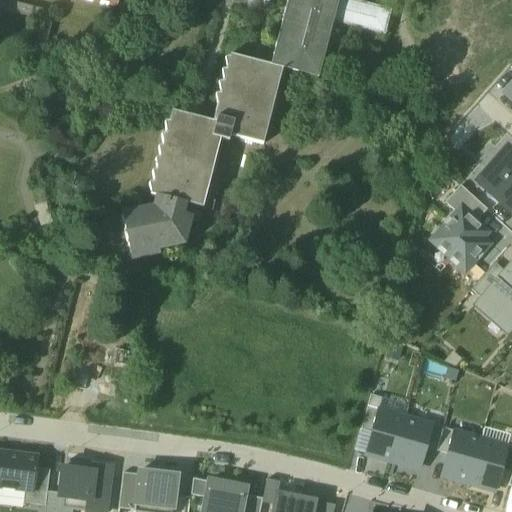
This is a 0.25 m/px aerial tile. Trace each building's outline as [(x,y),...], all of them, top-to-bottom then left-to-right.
[(44,11),(0,0),(0,10),(37,20),(40,27),(35,49),(28,77),(34,88),(74,98),(170,123),(172,113),(77,88),(77,89),(41,79),(38,76),(44,52),(45,52),(52,25),(44,11)] [(80,0),(113,9),(113,10),(115,10),(117,0),(80,0)] [(288,0),(271,67),(282,70),(319,79),(333,23),(339,0),(288,0)] [(391,12),(346,0),(339,0),(333,23),(385,37),(391,12)] [(213,123),(172,113),(170,123),(165,124),(167,133),(166,135),(162,136),(164,145),(163,147),(159,148),(161,158),(160,159),(156,160),(158,170),(157,172),(153,172),(155,182),(154,184),(150,185),(152,194),(151,196),(156,197),(187,205),(213,212),(231,142),(230,141),(231,136),(264,145),(282,70),(271,67),(230,57),(213,123)] [(511,101),(511,84),(503,94),(511,101)] [(511,154),(506,149),(475,183),(511,216),(511,154)] [(445,204),(454,213),(460,206),(478,222),(487,211),(460,188),(445,204)] [(154,207),(122,214),(132,262),(160,256),(159,251),(186,246),(193,218),(184,216),(187,205),(156,197),(154,207)] [(454,213),(428,241),(466,276),(493,246),(486,240),(491,234),(478,222),(460,206),(454,213)] [(511,259),(469,304),(507,340),(511,333),(511,259)] [(360,431),(372,434),(379,411),(382,399),(370,396),(360,431)] [(391,466),(405,418),(379,411),(372,434),(365,459),(391,466)] [(405,418),(391,466),(419,474),(426,449),(432,427),(433,426),(405,418)] [(426,449),(447,455),(453,432),(432,427),(426,449)] [(467,488),(481,439),(453,431),(453,432),(447,455),(440,480),(467,488)] [(481,439),(467,488),(494,495),(500,471),(507,448),(507,446),(481,439)] [(511,472),(511,449),(507,448),(500,471),(511,475),(511,472)] [(36,459),(0,454),(0,488),(25,492),(32,493),(35,470),(36,459)] [(59,495),(59,499),(62,499),(61,510),(72,511),(75,511),(105,511),(111,468),(67,463),(66,470),(62,470),(59,495)] [(50,471),(35,470),(32,493),(25,492),(24,504),(45,507),(47,493),(50,471)] [(172,511),(177,477),(139,472),(138,476),(134,511),(133,511),(172,511)] [(134,511),(138,476),(122,474),(118,510),(134,511)] [(248,487),(207,479),(199,511),(242,511),(246,497),(248,487)] [(59,495),(47,493),(45,507),(44,511),(72,511),(61,510),(62,499),(59,499),(59,495)] [(315,503),(276,495),(272,511),(313,511),(313,510),(315,503)] [(259,511),(262,501),(246,497),(242,511),(259,511)]
